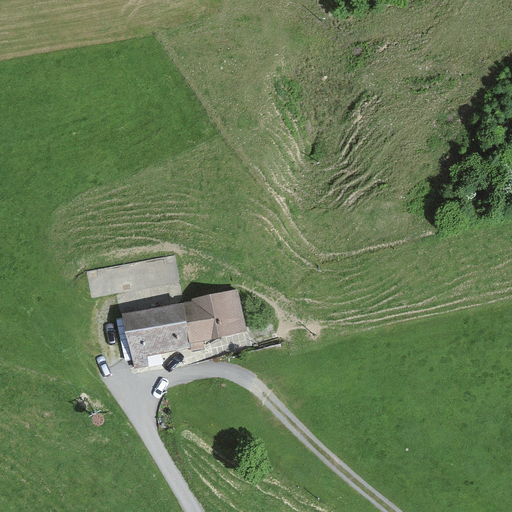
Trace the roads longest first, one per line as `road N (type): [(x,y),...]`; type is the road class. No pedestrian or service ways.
road 1 (unclassified): [(195,511),(142,420),(146,394),(167,378),(203,369),(231,371),(261,389)]
road 2 (track): [(261,389),(392,511)]
